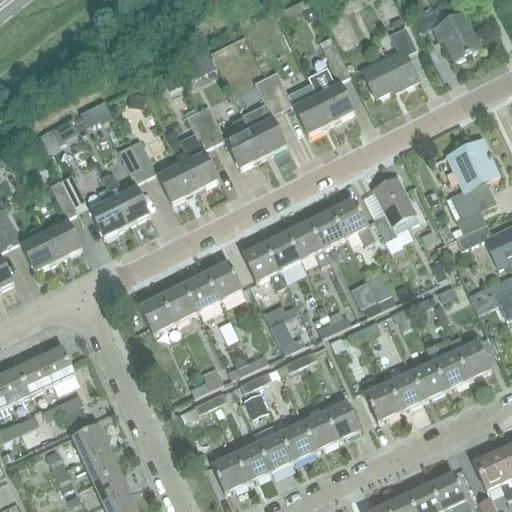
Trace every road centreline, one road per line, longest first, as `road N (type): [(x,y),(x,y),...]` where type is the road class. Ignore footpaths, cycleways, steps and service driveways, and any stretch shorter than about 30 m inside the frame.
road 1 (residential): [(84,305),(492,93)]
road 2 (residential): [(289,511),(511,409)]
road 3 (residential): [(179,511),(84,305)]
